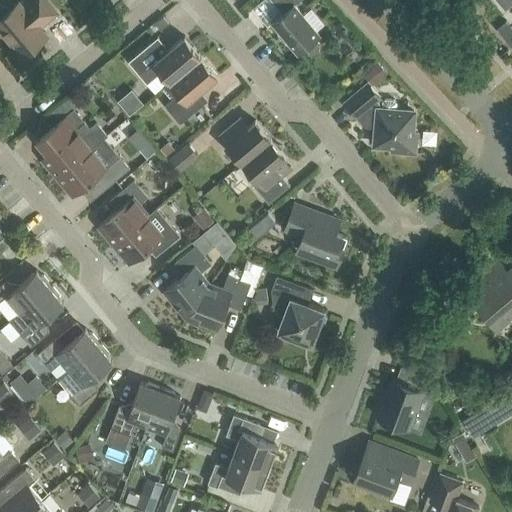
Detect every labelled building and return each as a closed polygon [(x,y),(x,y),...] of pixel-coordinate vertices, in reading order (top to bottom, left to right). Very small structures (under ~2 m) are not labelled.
[(57,13),(46,0),(30,0),(23,6),(19,2),(0,17),(0,26),(23,54),(47,34),(40,27),(57,13)] [(272,0),(283,13),(273,22),(298,53),(304,48),(309,54),(313,55),(319,50),(319,46),(314,39),(319,35),(294,5),(299,0),(272,0)] [(511,28),(506,21),(497,29),(511,47),(511,28)] [(161,56),(153,47),(131,65),(147,83),(162,71),(171,82),(201,56),(185,36),(161,56)] [(218,76),(201,56),(171,82),(164,88),(173,98),(165,105),(180,123),(202,105),(194,96),(218,76)] [(387,74),(378,63),(363,75),(372,86),(387,74)] [(380,97),(368,83),(345,103),(357,117),(360,114),(366,122),(377,123),(375,144),(392,146),(391,151),(415,153),(417,132),(412,132),(414,111),(396,110),(397,103),(394,99),(385,99),(382,101),(381,109),(379,109),(379,103),(377,100),(380,97)] [(133,109),(145,101),(138,92),(127,100),(133,109)] [(47,154),(42,158),(57,177),(104,137),(107,135),(98,124),(91,129),(74,109),(36,141),(47,154)] [(243,162),(271,139),(255,120),(248,126),(240,117),(220,134),(243,162)] [(130,168),(104,137),(57,177),(73,195),(91,180),(101,192),(130,168)] [(271,139),(243,162),(258,179),(253,184),(269,203),(290,185),(282,176),(292,168),(284,159),(286,157),(280,150),(282,146),(273,141),(271,139)] [(146,142),(138,150),(145,158),(154,151),(146,142)] [(198,156),(188,143),(169,158),(179,171),(198,156)] [(98,225),(114,244),(149,215),(139,203),(148,196),(134,180),(110,201),(117,210),(98,225)] [(340,220),(295,203),(285,229),(303,235),(297,250),(337,265),(347,237),(335,232),(340,220)] [(208,229),(217,221),(208,210),(199,217),(208,229)] [(149,215),(114,244),(130,262),(148,247),(156,256),(180,235),(167,219),(158,226),(149,215)] [(164,291),(185,317),(210,283),(201,272),(211,263),(196,245),(175,262),(184,274),(164,291)] [(511,267),(494,283),(484,272),(465,287),(476,300),(479,297),(500,321),(509,314),(511,317),(511,267)] [(19,312),(52,285),(51,283),(51,284),(44,275),(41,275),(37,270),(14,289),(7,280),(0,285),(0,301),(6,296),(19,312)] [(210,283),(185,317),(217,330),(227,304),(241,309),(251,283),(228,274),(223,288),(210,283)] [(313,289),(277,276),(272,290),(274,307),(286,311),(279,330),(292,335),(294,339),(303,343),(308,341),(312,342),(324,309),(308,303),(313,289)] [(19,312),(10,321),(31,346),(49,331),(42,322),(64,303),(60,298),(60,295),(53,287),(54,286),(52,285),(19,312)] [(37,353),(58,379),(101,343),(100,342),(93,334),(89,333),(85,329),(63,347),(56,338),(37,353)] [(101,343),(58,379),(80,404),(98,389),(91,380),(113,361),(109,357),(109,353),(102,345),(103,345),(101,343)] [(427,380),(411,373),(407,385),(392,379),(377,417),(407,428),(421,391),(429,393),(431,386),(427,380)] [(18,375),(8,383),(16,392),(26,384),(18,375)] [(105,442),(125,449),(135,423),(147,427),(162,387),(150,383),(146,384),(141,382),(130,409),(119,405),(105,442)] [(162,387),(147,427),(166,434),(162,446),(173,451),(182,428),(170,424),(181,397),(175,395),(173,392),(163,388),(164,387),(162,387)] [(490,430),(502,423),(493,408),(481,415),(490,430)] [(234,453),(269,467),(276,448),(274,447),(276,443),(256,435),(260,423),(234,413),(226,434),(239,439),(234,453)] [(418,460),(368,441),(354,478),(392,492),(397,478),(409,483),(418,460)] [(4,454),(0,449),(0,477),(20,460),(10,449),(4,454)] [(262,485),(269,467),(234,453),(229,467),(216,462),(208,483),(234,493),(238,481),(258,489),(260,484),(262,485)] [(0,511),(26,511),(42,499),(29,484),(36,479),(26,467),(0,489),(0,511)] [(461,482),(440,474),(430,501),(438,504),(446,507),(444,511),(476,511),(479,507),(455,498),(461,482)] [(155,493),(151,511),(156,511),(160,511),(164,495),(155,493)] [(52,511),(42,499),(26,511),(63,511),(61,509),(56,511),(52,511)]
